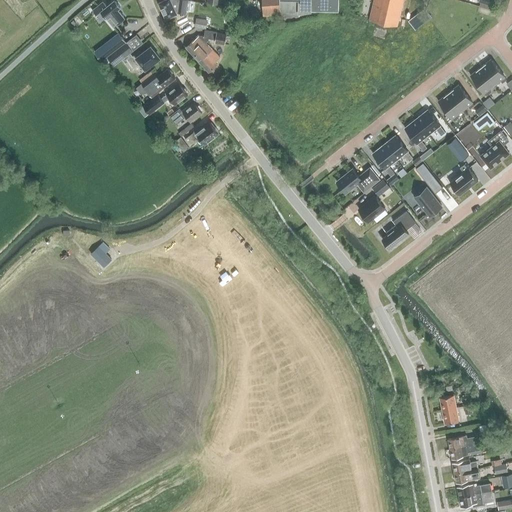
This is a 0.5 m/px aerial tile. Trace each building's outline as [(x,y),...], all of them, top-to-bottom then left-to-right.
[(117,24),(124,18),(117,9),(120,7),(114,0),(107,6),(103,2),(92,11),(96,15),(101,11),(113,27),(117,24)] [(185,13),(187,0),(177,0),(177,1),(172,0),(164,0),(158,3),(166,19),(177,14),(176,12),(185,13)] [(262,0),(263,16),(280,15),(279,0),(262,0)] [(280,0),(280,13),(280,19),(299,16),(299,12),(311,10),(310,0),(280,0)] [(310,0),(311,10),(338,11),(338,0),(310,0)] [(373,0),(369,19),(397,26),(403,0),(373,0)] [(416,26),(432,15),(427,7),(410,18),(416,26)] [(77,16),(70,22),(77,30),(84,24),(77,16)] [(207,19),(196,17),(194,27),(206,29),(207,19)] [(224,44),(226,34),(216,32),(217,32),(205,30),(204,35),(199,35),(194,40),(194,39),(185,47),(199,62),(208,54),(203,50),(208,45),(206,42),(208,40),(209,38),(215,39),(214,42),(224,44)] [(95,52),(101,61),(125,42),(119,33),(95,52)] [(126,42),(115,51),(106,57),(113,66),(133,51),(126,42),(126,43),(126,42)] [(217,48),(212,50),(208,45),(203,50),(208,54),(199,62),(208,72),(217,64),(215,62),(220,57),(221,56),(219,54),(221,52),(217,48)] [(145,69),(159,58),(150,46),(142,53),(140,51),(125,62),(131,70),(140,62),(145,69)] [(480,67),(495,85),(500,81),(502,83),(507,80),(505,77),(491,58),(480,67)] [(480,67),(469,75),(484,94),(485,93),(487,95),(491,92),(489,90),(495,85),(480,67)] [(170,70),(169,70),(168,68),(157,77),(154,73),(136,88),(140,94),(148,92),(151,97),(175,78),(172,74),(172,72),(170,70)] [(185,88),(183,88),(179,83),(166,93),(166,94),(161,98),(158,94),(143,106),(149,114),(169,98),(174,104),(188,94),(187,93),(187,91),(185,88)] [(448,92),(463,111),(468,107),(470,109),(474,105),(472,103),(473,103),(458,84),(448,92)] [(448,92),(437,101),(452,120),(453,119),(454,121),(459,118),(457,115),(463,111),(448,92)] [(487,109),(494,103),(489,97),(482,102),(487,109)] [(190,121),(202,112),(194,102),(189,106),(188,106),(182,111),(180,108),(169,116),(176,124),(186,116),(190,121)] [(483,113),(487,109),(483,104),(479,108),(483,113)] [(435,127),(440,134),(444,131),(427,108),(415,118),(428,133),(435,127)] [(479,129),(487,122),(490,125),(495,121),(487,112),(474,122),(479,129)] [(404,127),(422,149),(426,146),(420,139),(428,133),(415,118),(404,127)] [(204,144),(218,133),(210,122),(201,129),(200,127),(194,131),(194,132),(185,139),(190,146),(200,138),(204,144)] [(178,133),(181,136),(193,126),(191,123),(178,133)] [(492,146),(480,155),(490,168),(509,153),(503,146),(503,145),(508,141),(501,131),(488,141),(491,145),(492,146)] [(383,143),(396,159),(403,153),(408,160),(412,156),(394,134),(383,143)] [(183,151),(189,147),(181,137),(175,141),(183,151)] [(371,152),(389,175),(393,172),(388,165),(396,159),(383,143),(371,152)] [(468,155),(460,143),(453,149),(462,160),(468,155)] [(421,156),(424,159),(434,151),(431,148),(421,156)] [(412,161),(416,165),(422,160),(419,156),(412,161)] [(465,170),(450,181),(460,193),(479,178),(466,162),(462,165),(465,170)] [(345,192),(361,179),(353,168),(336,181),(345,192)] [(429,169),(423,174),(433,186),(439,181),(429,169)] [(398,179),(394,175),(386,181),(390,186),(398,179)] [(372,188),(379,196),(390,187),(383,179),(372,188)] [(430,216),(442,207),(426,187),(425,187),(426,188),(415,197),(414,196),(430,216)] [(368,221),(384,208),(375,196),(359,210),(368,221)] [(373,217),(376,222),(387,213),(384,209),(373,217)] [(415,222),(406,210),(393,221),(397,226),(381,238),(389,249),(409,233),(406,229),(415,222)] [(103,267),(111,259),(106,253),(109,249),(103,242),(99,246),(90,254),(103,267)] [(440,397),(442,410),(456,407),(454,394),(440,397)] [(463,401),(463,405),(470,404),(469,396),(462,398),(463,401)] [(463,405),(464,407),(465,414),(472,413),(470,404),(463,405)] [(459,420),(456,407),(442,410),(445,423),(459,420)] [(450,448),(476,442),(474,436),(465,438),(465,435),(448,438),(450,448)] [(468,452),(477,450),(490,448),(489,441),(482,443),(481,442),(476,443),(476,442),(450,448),(451,458),(469,454),(468,452)] [(454,472),(478,468),(476,460),(470,462),(469,459),(452,462),(454,472)] [(495,474),(507,471),(506,463),(493,465),(495,474)] [(473,476),(479,475),(478,468),(454,472),(456,482),(473,478),(473,476)] [(511,486),(511,473),(501,475),(503,488),(511,486)] [(459,496),(491,490),(490,483),(475,486),(474,483),(457,486),(459,496)] [(485,502),(493,500),(491,490),(459,496),(461,506),(472,504),(472,506),(485,504),(485,502)]
